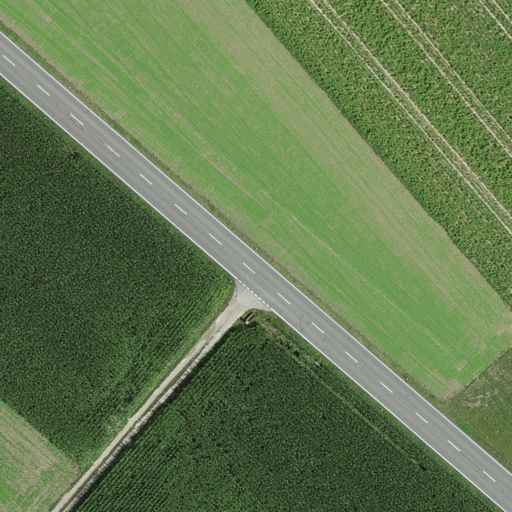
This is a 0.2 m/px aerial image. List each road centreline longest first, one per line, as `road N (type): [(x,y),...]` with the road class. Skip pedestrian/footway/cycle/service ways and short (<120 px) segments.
road 1 (primary): [(0,52),(511,499)]
road 2 (track): [(59,511),(260,279)]
